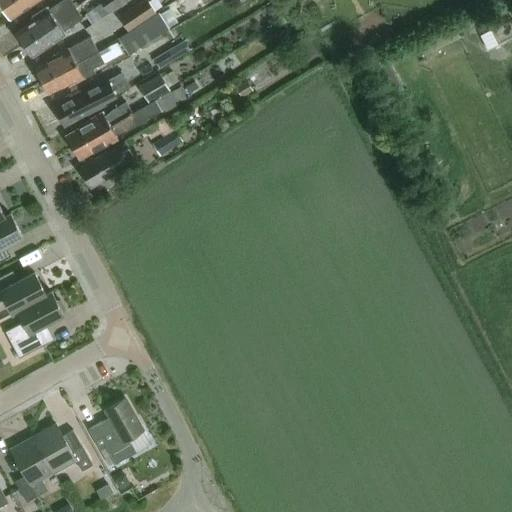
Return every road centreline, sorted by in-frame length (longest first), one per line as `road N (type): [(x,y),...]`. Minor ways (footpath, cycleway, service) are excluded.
road 1 (residential): [(125,335),(0,94)]
road 2 (residential): [(195,501),(188,447),(125,335)]
road 3 (residential): [(0,403),(125,335)]
